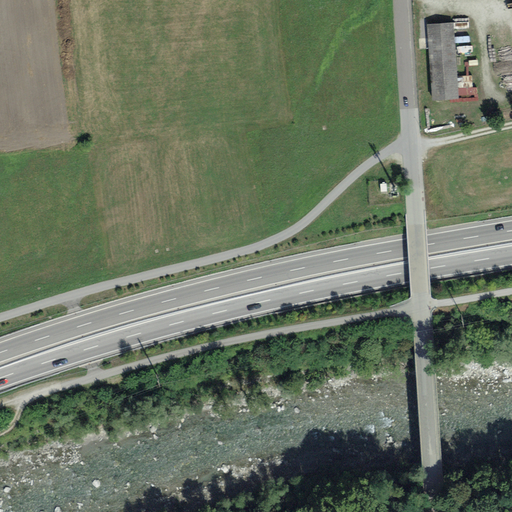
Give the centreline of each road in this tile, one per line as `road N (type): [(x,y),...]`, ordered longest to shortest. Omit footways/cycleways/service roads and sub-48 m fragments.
road 1 (motorway): [(0,377),(265,300),(511,254)]
road 2 (motorway): [(511,231),(257,277),(0,351)]
road 3 (track): [(0,409),(152,361),(511,292)]
road 4 (unclassified): [(434,511),(399,0)]
